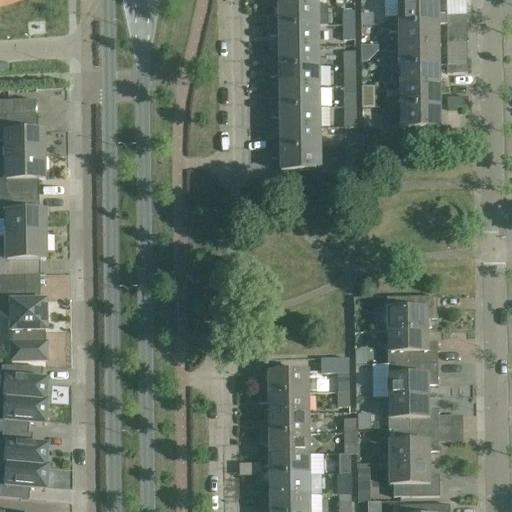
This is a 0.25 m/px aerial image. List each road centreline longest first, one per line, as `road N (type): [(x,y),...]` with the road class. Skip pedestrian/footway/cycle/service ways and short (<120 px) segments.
road 1 (residential): [(86,91),(92,511)]
road 2 (tertiary): [(106,91),(111,511)]
road 3 (tertiary): [(147,511),(144,91)]
road 4 (residential): [(494,511),(492,252)]
road 5 (residential): [(492,252),(490,25),(500,0)]
road 6 (residential): [(230,174),(227,0)]
road 7 (residential): [(222,511),(219,342)]
